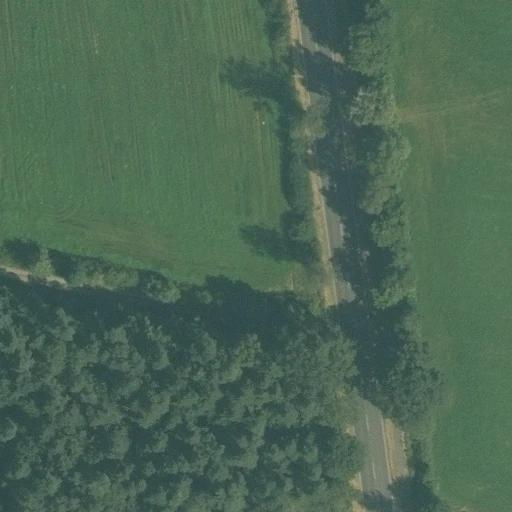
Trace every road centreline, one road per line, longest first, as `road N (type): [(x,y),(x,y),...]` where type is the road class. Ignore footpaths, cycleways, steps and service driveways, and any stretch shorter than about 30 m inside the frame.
road 1 (primary): [(383,511),(313,0)]
road 2 (track): [(178,303),(0,275)]
